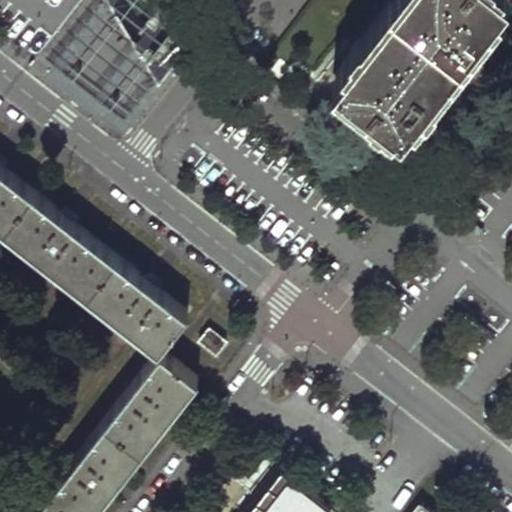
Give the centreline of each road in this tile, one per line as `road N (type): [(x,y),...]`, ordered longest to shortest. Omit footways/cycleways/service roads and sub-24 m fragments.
road 1 (residential): [(0,72),(306,313)]
road 2 (residential): [(306,313),(151,511)]
road 3 (residential): [(511,473),(323,326)]
